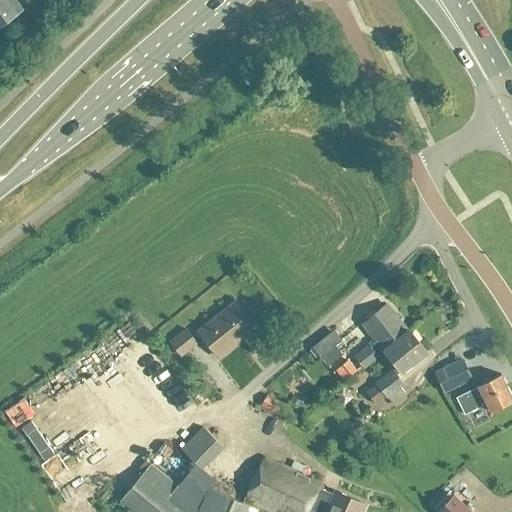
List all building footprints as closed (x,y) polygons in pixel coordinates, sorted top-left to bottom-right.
[(15,0),(0,0),(0,25),(22,9),(15,0)] [(235,301),(198,331),(218,356),(249,330),(249,327),(254,323),(235,301)] [(384,349),(407,330),(405,327),(386,304),(362,323),(375,340),(369,345),(368,343),(354,356),(362,367),(384,349)] [(181,356),(198,342),(185,327),(168,342),(181,356)] [(407,330),(384,349),(393,359),(386,365),(390,369),(375,382),(375,383),(365,391),(376,404),(386,396),(387,397),(404,383),(396,373),(400,369),(402,371),(426,351),(409,329),(407,330)] [(329,370),(348,354),(335,338),(315,353),(329,370)] [(473,377),(463,357),(435,370),(445,391),(473,377)] [(464,414),(487,402),(491,411),(511,400),(511,396),(500,373),(477,385),(478,385),(455,396),(464,414)] [(192,511),(209,487),(214,478),(202,469),(223,447),(202,426),(180,448),(195,462),(193,465),(171,446),(156,467),(151,462),(120,500),(133,511),(192,511)] [(307,511),(309,509),(315,511),(359,511),(364,503),(335,490),(333,494),(320,487),(322,482),(264,455),(243,498),(244,498),(243,501),(251,505),(252,503),(257,506),(258,503),(277,511),(276,511),(307,511)] [(257,511),(259,510),(209,487),(197,511),(257,511)] [(472,511),(453,494),(436,511),(437,511),(472,511)]
